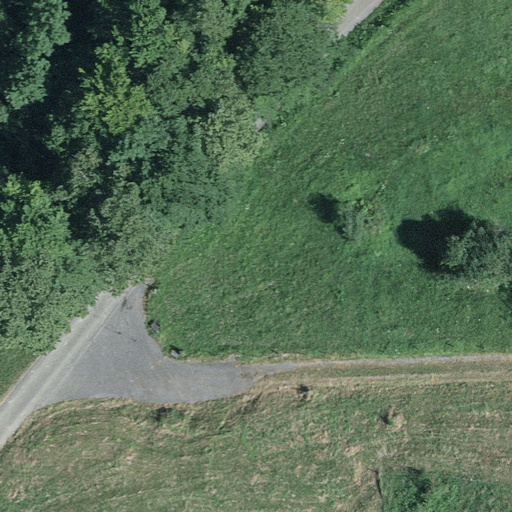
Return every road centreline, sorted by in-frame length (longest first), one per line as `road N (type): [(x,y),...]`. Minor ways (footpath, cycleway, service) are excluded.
road 1 (unclassified): [(363,0),(0,435)]
road 2 (track): [(45,381),(192,388),(511,368)]
